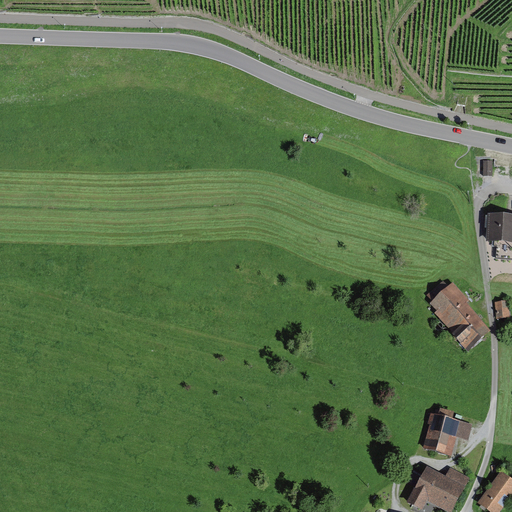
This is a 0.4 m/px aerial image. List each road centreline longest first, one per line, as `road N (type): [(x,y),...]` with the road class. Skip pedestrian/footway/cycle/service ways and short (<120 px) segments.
road 1 (tertiary): [(0,35),(209,48),(344,106),(511,146)]
road 2 (residential): [(511,188),(477,200),(496,356),(494,416),(488,460),(465,511)]
